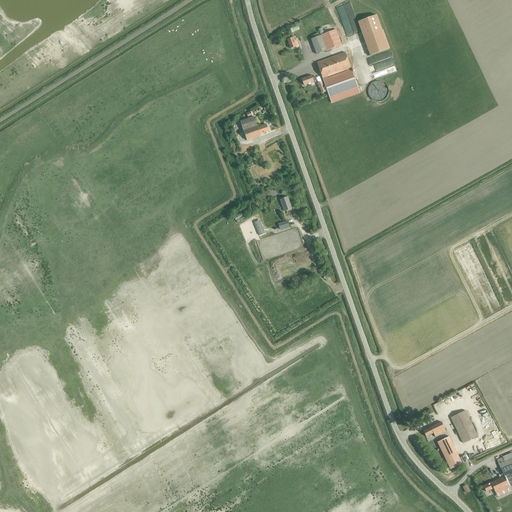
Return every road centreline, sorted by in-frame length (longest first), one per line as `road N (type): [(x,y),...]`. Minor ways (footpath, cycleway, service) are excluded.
road 1 (unknown): [(428,499),(382,437),(339,314),(274,347),(195,228),(233,197),(208,120),(257,84),(230,0)]
road 2 (unclassified): [(468,511),(414,459),(394,426),(247,0)]
road 3 (unclassified): [(0,120),(188,0)]
